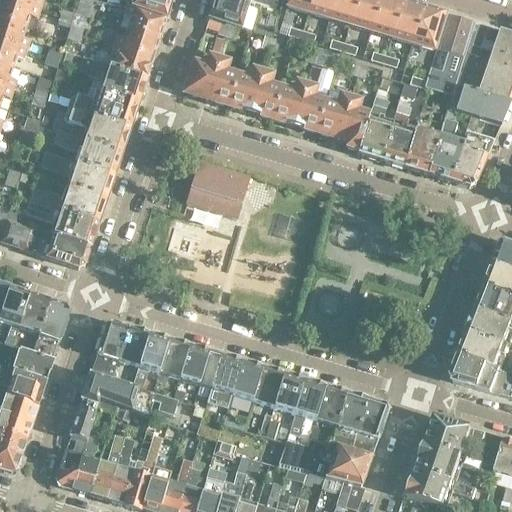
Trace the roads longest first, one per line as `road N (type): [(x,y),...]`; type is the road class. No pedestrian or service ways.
road 1 (residential): [(487,218),(156,117)]
road 2 (residential): [(95,297),(418,395)]
road 3 (residential): [(28,500),(95,297)]
road 4 (residential): [(95,297),(156,117)]
road 5 (residential): [(487,218),(418,395)]
road 6 (residential): [(418,395),(377,511)]
road 7 (residential): [(156,117),(193,0)]
